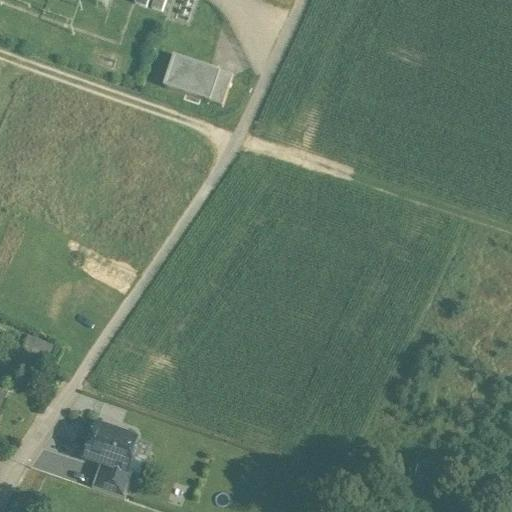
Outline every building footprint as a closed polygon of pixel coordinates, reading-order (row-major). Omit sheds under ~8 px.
[(134,0),(133,7),(144,10),(147,0),(134,0)] [(164,0),(152,0),(149,11),(160,14),(164,0)] [(185,0),(172,0),(168,15),(179,19),(185,0)] [(231,80),(172,60),(162,91),(220,111),(231,80)] [(21,362),(43,365),(46,342),(24,339),(21,362)] [(135,442),(94,428),(82,461),(98,467),(123,476),(124,474),(135,442)] [(123,476),(98,467),(90,492),(122,503),(132,477),(124,474),(123,476)]
